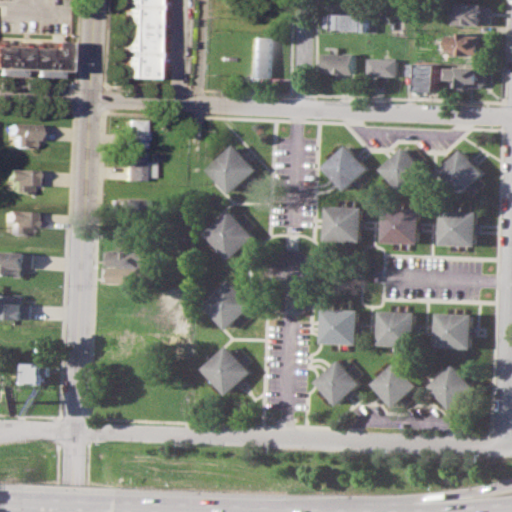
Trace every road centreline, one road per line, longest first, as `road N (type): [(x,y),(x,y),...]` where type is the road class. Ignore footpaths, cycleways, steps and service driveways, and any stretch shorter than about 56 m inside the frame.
road 1 (residential): [(511,452),(0,427)]
road 2 (tertiary): [(92,0),(75,511)]
road 3 (motorway): [(504,511),(121,511)]
road 4 (residential): [(0,94),(305,106)]
road 5 (residential): [(305,106),(511,115)]
road 6 (motorway): [(511,482),(386,511)]
